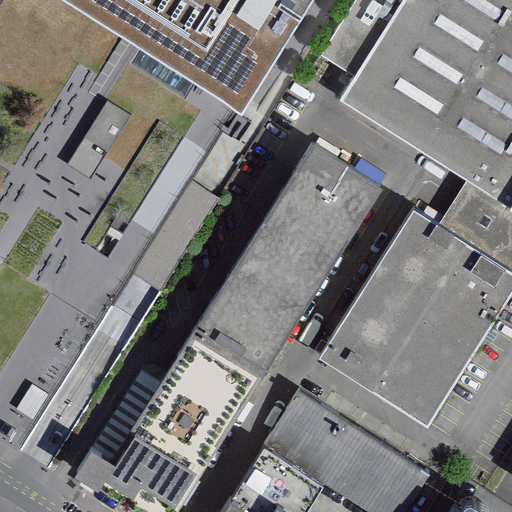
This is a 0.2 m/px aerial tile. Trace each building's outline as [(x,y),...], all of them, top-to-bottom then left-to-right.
[(62,0),(122,36),(128,40),(134,44),(142,49),(141,50),(195,86),(235,111),(241,113),(305,11),(312,0),(62,0)] [(357,80),(344,101),(469,180),(511,207),(511,0),(356,0),(321,56),(357,80)] [(130,116),(108,102),(69,165),(91,179),(105,158),(130,116)] [(142,371),(76,473),(137,511),(171,511),(381,186),(316,144),(162,384),(142,371)] [(454,203),(439,227),(511,274),(511,207),(469,180),(454,203)] [(416,213),(321,360),(428,428),(511,297),(511,274),(439,227),(416,213)] [(301,395),(227,511),(309,511),(325,487),(366,511),(409,511),(432,476),(301,395)]
